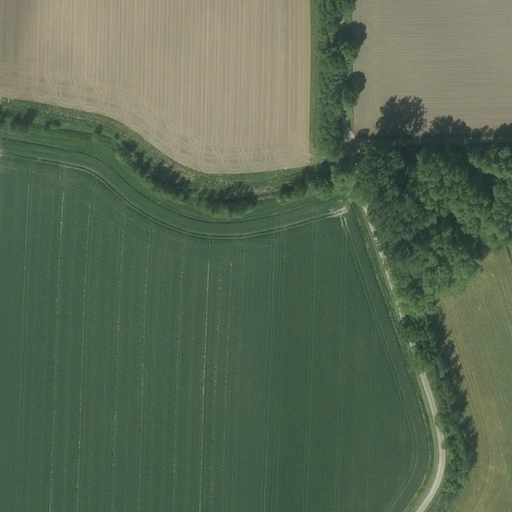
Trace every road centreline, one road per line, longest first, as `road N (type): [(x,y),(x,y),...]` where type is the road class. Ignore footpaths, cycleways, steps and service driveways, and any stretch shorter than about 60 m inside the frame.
road 1 (unclassified): [(424,511),(440,475),(440,432),(350,143)]
road 2 (unclassified): [(350,143),(511,142)]
road 3 (unclassified): [(350,143),(341,0)]
